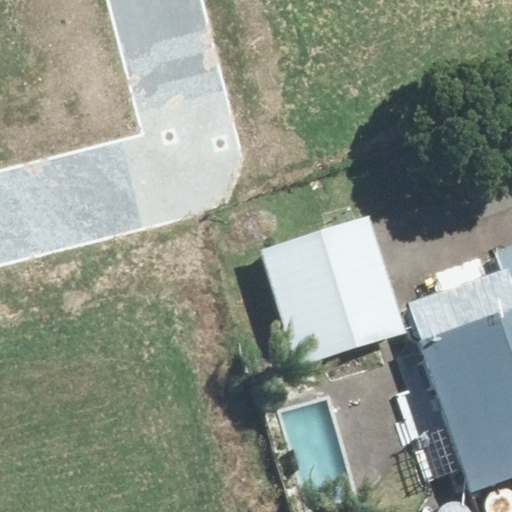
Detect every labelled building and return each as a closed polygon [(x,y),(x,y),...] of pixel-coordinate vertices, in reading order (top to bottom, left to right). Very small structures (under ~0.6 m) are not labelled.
[(380,0),(385,17),(442,0),(380,0)] [(378,222),(266,254),(302,378),(414,346),(378,222)] [(411,310),(480,503),(511,491),(511,257),(504,261),(509,276),(411,310)] [(394,383),(332,400),(353,475),(415,457),(394,383)] [(511,511),(511,498),(510,498),(505,499),(500,501),(496,505),(494,510),(493,511),(511,511)]
